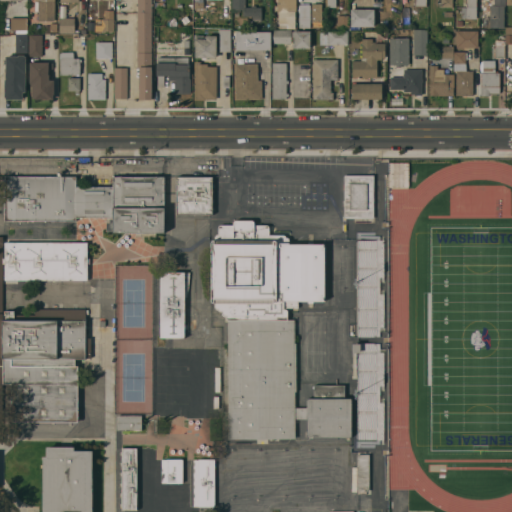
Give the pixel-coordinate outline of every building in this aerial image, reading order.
[(54,0),(54,22),(37,22),(38,12),(34,12),(34,0),(54,0)] [(136,0),(150,0),(150,100),(138,100),(138,68),(136,68),(136,0)] [(250,8),(250,6),(255,6),(255,8),(261,8),(261,21),(251,21),(251,17),(242,17),(242,10),(239,10),(239,12),(231,12),(231,0),(244,0),(244,8),(250,8)] [(294,11),(294,29),(278,29),(278,14),(276,14),(276,10),(275,10),(275,7),(276,7),(276,3),(274,3),(274,0),(295,0),(295,11),(294,11)] [(335,0),(335,8),(326,8),(326,0),(335,0)] [(440,0),(452,0),(452,8),(440,8),(440,0)] [(460,16),(460,11),(461,11),(461,8),(466,8),(466,0),(475,0),(475,7),(476,7),(476,19),(460,19),(460,16)] [(489,6),(494,6),(494,0),(504,0),(504,7),(503,7),(503,28),(489,28),(489,6)] [(310,4),(321,4),(321,22),(310,22),(310,4)] [(298,5),(309,5),(309,28),(298,28),(298,5)] [(350,9),(373,9),(373,26),(350,26),(350,9)] [(195,18),(202,18),(203,15),(208,16),(208,18),(219,19),(220,16),(224,17),(224,19),(228,20),(228,25),(195,24),(195,18)] [(336,16),(348,16),(348,29),(336,29),(336,16)] [(26,30),(26,17),(9,17),(9,30),(26,30)] [(59,18),(74,18),(73,34),(58,34),(59,18)] [(100,32),(100,19),(113,19),(113,32),(100,32)] [(511,45),(511,26),(504,26),(503,45),(511,45)] [(218,30),(229,30),(230,52),(218,52),(218,30)] [(271,30),(290,30),(290,44),(272,44),(271,30)] [(413,30),(426,30),(426,55),(412,55),(413,30)] [(309,31),(309,49),(293,49),(293,37),(291,37),(291,31),(309,31)] [(347,31),(347,45),(320,45),(320,39),(319,39),(319,33),(327,33),(327,31),(347,31)] [(455,31),(477,31),(477,48),(455,48),(455,31)] [(235,32),(270,32),(270,50),(235,50),(235,32)] [(14,53),(14,34),(26,34),(26,53),(14,53)] [(28,35),(41,35),(41,56),(28,56),(28,35)] [(194,36),(216,36),(215,58),(205,58),(205,60),(200,60),(200,58),(194,58),(194,36)] [(389,38),(407,38),(407,65),(400,65),(400,67),(395,67),(395,65),(389,65),(389,38)] [(351,61),(360,61),(360,58),(361,58),(361,39),(371,39),(371,42),(374,42),(374,44),(384,44),(384,58),(381,58),(381,60),(376,60),(376,78),(367,78),(367,79),(363,79),(363,78),(351,78),(351,61)] [(95,58),(95,41),(112,41),(112,57),(95,58)] [(441,47),(452,47),(452,58),(441,58),(441,47)] [(59,53),(72,52),(72,59),(79,58),(79,75),(78,75),(78,76),(75,76),(75,75),(59,75),(59,53)] [(455,71),(453,71),(453,52),(465,52),(465,71),(472,71),(472,96),(455,96),(455,71)] [(5,56),(17,56),(17,55),(22,55),(22,57),(24,57),(24,92),(21,92),(21,100),(4,100),(4,97),(3,97),(3,80),(5,80),(5,56)] [(174,81),(168,81),(168,76),(163,76),(163,87),(157,87),(157,76),(155,76),(155,63),(156,63),(157,58),(187,58),(187,65),(189,65),(189,79),(190,79),(190,94),(174,94),(174,81)] [(234,64),(234,59),(245,59),(245,64),(257,64),(257,81),(261,81),(261,99),(234,100),(234,64)] [(312,60),(336,60),(336,80),(330,80),(330,93),(332,93),(332,100),(312,100),(312,60)] [(193,61),(200,62),(200,64),(206,64),(206,67),(216,67),(215,99),(204,99),(204,100),(193,100),(193,61)] [(28,62),(47,62),(47,63),(51,63),(51,69),(47,69),(47,75),(48,75),(48,81),(53,81),(53,94),(52,94),(52,100),(33,100),(33,98),(31,98),(31,87),(29,87),(29,84),(28,84),(28,62)] [(271,63),(286,63),(286,81),(287,81),(287,84),(285,84),(285,94),(287,94),(287,97),(285,97),(285,99),(271,99),(271,63)] [(115,66),(127,66),(127,97),(115,97),(115,66)] [(428,66),(436,66),(436,71),(438,71),(438,74),(447,74),(447,88),(452,88),(452,96),(428,96),(428,66)] [(389,78),(403,78),(403,70),(421,70),(421,79),(422,79),(422,83),(421,83),(421,95),(410,95),(410,92),(403,92),(403,90),(389,90),(389,78)] [(87,72),(101,72),(101,78),(105,78),(105,99),(87,99),(87,72)] [(498,73),(499,94),(488,94),(488,96),(480,96),(480,73),(498,73)] [(67,78),(79,78),(79,91),(78,91),(78,94),(74,94),(74,91),(67,91),(67,78)] [(351,84),(381,84),(381,99),(351,99),(351,84)] [(388,188),(388,162),(408,162),(408,188),(388,188)] [(343,175),(372,175),(372,219),(343,219),(343,175)] [(112,176),(163,177),(163,233),(111,233),(111,218),(112,187),(112,176)] [(111,218),(75,218),(75,221),(3,221),(3,177),(75,177),(75,187),(112,187),(111,218)] [(175,177),(211,177),(211,215),(202,215),(202,220),(177,220),(177,215),(175,215),(175,177)] [(225,318),(224,317),(224,316),(225,314),(222,314),(221,313),(221,312),(221,310),(219,309),(218,309),(217,307),(215,307),(213,306),(213,301),(211,300),(210,299),(210,239),(211,238),(213,237),(213,234),(214,233),(216,233),(217,225),(217,224),(219,223),(232,223),(232,219),(232,218),(234,218),(251,218),(252,219),(253,223),(266,223),(267,223),(268,224),(267,232),(283,233),(287,236),(287,238),(287,242),(323,242),(324,299),(296,299),(296,306),(286,306),(286,318),(226,318),(225,318)] [(356,231),(379,231),(379,239),(384,239),(384,282),(379,282),(379,293),(385,293),(385,331),(379,331),(379,337),(356,337),(356,231)] [(0,234),(1,234),(1,256),(1,262),(1,313),(3,313),(3,308),(12,308),(12,318),(1,318),(1,381),(1,440),(0,440),(0,234)] [(3,256),(3,240),(86,240),(86,278),(3,278),(3,262),(1,262),(1,256),(3,256)] [(183,335),(159,335),(159,270),(183,270),(183,335)] [(195,304),(187,304),(186,334),(193,335),(195,304)] [(1,318),(12,318),(50,318),(50,307),(84,307),(84,336),(89,336),(89,356),(74,356),(74,364),(76,364),(76,420),(9,420),(9,381),(1,381),(1,318)] [(293,317),(293,341),(295,341),(295,389),(293,389),(294,405),(306,405),(306,417),(294,417),(294,436),(227,437),(226,318),(286,318),(293,317)] [(356,447),(356,343),(379,343),(379,351),(383,351),(383,390),(379,390),(379,401),(384,401),(384,444),(379,444),(379,448),(356,447)] [(305,396),(312,396),(312,383),(343,383),(343,396),(350,396),(351,435),(306,435),(306,417),(306,405),(305,396)] [(115,413),(140,414),(140,428),(115,428),(115,413)] [(90,511),(41,511),(41,454),(44,454),(44,445),(72,445),(72,448),(91,448),(90,511)] [(121,446),(136,446),(135,508),(120,508),(121,446)] [(368,489),(355,490),(355,452),(367,452),(368,489)] [(181,481),(160,481),(160,457),(181,457),(181,481)] [(213,504),(192,504),(192,457),(213,457),(213,504)]
